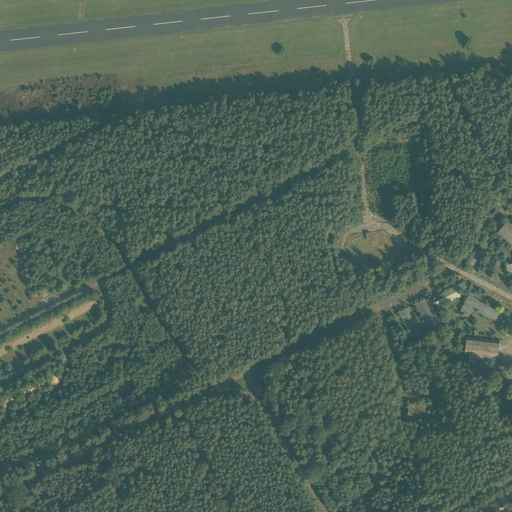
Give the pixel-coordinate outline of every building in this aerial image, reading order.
[(494,233),(511,247),(511,220),(509,224),(505,220),(502,224),(500,223),(495,228),(497,229),(494,233)] [(472,258),(469,263),(474,266),(477,261),(472,258)] [(31,298),(55,288),(50,275),(46,267),(40,261),(34,259),(29,261),(24,264),(22,268),(21,273),(22,279),(31,298)] [(436,302),(438,307),(459,297),(457,292),(466,287),(463,282),(441,293),(443,298),(436,302)] [(472,310),(496,322),(501,311),(473,298),(474,294),(470,292),(469,296),(467,295),(458,313),(468,318),(472,310)] [(416,305),(427,329),(438,323),(426,299),(416,305)] [(399,312),(411,336),(422,331),(410,307),(399,312)] [(440,314),(443,321),(448,318),(445,311),(440,314)] [(465,361),(491,364),(492,356),(496,356),(497,340),(465,337),(465,341),(461,341),(460,347),(464,348),(464,353),(466,353),(465,361)] [(52,363),(0,387),(0,409),(61,380),(52,363)] [(407,420),(438,423),(439,413),(431,412),(432,405),(409,403),(407,420)]
